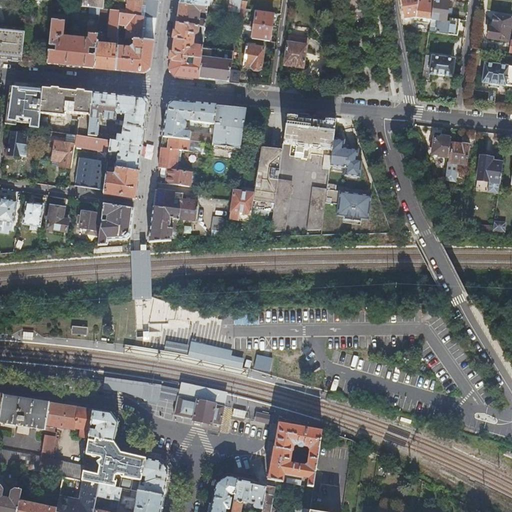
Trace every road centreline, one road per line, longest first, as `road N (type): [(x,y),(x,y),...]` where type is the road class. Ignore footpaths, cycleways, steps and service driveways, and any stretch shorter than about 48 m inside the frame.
road 1 (residential): [(511,391),(422,233),(398,178),(383,110)]
road 2 (residential): [(199,439),(119,401),(0,386)]
road 3 (residential): [(158,88),(0,74)]
road 4 (track): [(511,511),(391,445),(398,430)]
